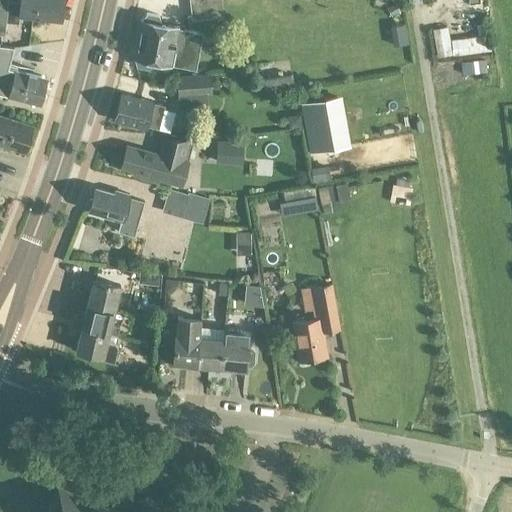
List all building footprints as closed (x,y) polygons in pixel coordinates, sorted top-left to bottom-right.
[(10,0),(0,0),(0,34),(7,35),(8,24),(19,25),(20,18),(60,22),(62,0),(19,0),(19,2),(10,1),(10,0)] [(191,0),(194,18),(221,15),(219,0),(191,0)] [(387,10),(391,18),(399,14),(395,6),(387,10)] [(137,68),(148,70),(153,63),(170,66),(173,54),(181,56),(186,31),(177,29),(161,26),(159,17),(146,14),(141,22),(140,22),(133,59),(134,59),(137,68)] [(456,20),(437,20),(437,38),(456,38),(456,20)] [(404,26),(392,29),(395,46),(407,44),(404,26)] [(490,28),(461,30),(462,40),(491,38),(490,28)] [(0,95),(39,106),(46,80),(15,72),(7,69),(13,48),(0,46),(0,95)] [(210,74),(176,78),(179,111),(209,108),(207,94),(212,94),(210,74)] [(265,94),(294,89),(292,75),(262,80),(265,94)] [(163,106),(151,103),(152,101),(121,94),(115,122),(145,129),(146,126),(158,129),(163,106)] [(339,139),(351,136),(346,114),(334,117),(339,139)] [(0,144),(24,152),(32,127),(0,116),(0,144)] [(165,153),(160,152),(159,156),(127,147),(121,168),(142,174),(141,178),(158,183),(158,182),(181,188),(193,142),(168,141),(165,153)] [(244,144),(218,143),(217,162),(243,163),(244,144)] [(409,197),(412,178),(398,176),(395,195),(409,197)] [(285,203),(311,198),(309,187),(283,192),(285,203)] [(128,198),(129,194),(115,190),(115,193),(95,188),(92,199),(89,200),(87,206),(90,208),(89,211),(120,220),(116,234),(130,238),(134,223),(141,201),(128,198)] [(210,201),(169,189),(163,211),(203,223),(210,201)] [(244,249),(259,249),(258,224),(243,225),(244,249)] [(85,307),(114,314),(120,287),(92,280),(85,307)] [(314,319),(292,323),(298,361),(327,356),(323,333),(340,330),(333,283),(300,289),(304,312),(313,310),(314,319)] [(114,314),(85,307),(80,329),(109,336),(117,338),(119,327),(111,325),(114,314)] [(197,366),(199,337),(201,319),(176,317),(172,364),(197,366)] [(107,342),(109,336),(80,329),(75,351),(88,354),(87,358),(114,364),(118,349),(115,344),(107,342)] [(224,329),(223,339),(221,369),(245,371),(248,332),(224,329)] [(197,366),(221,369),(223,339),(199,337),(197,366)] [(121,511),(57,487),(52,499),(51,499),(45,511),(121,511)] [(0,511),(4,511),(9,498),(0,495),(0,511)]
